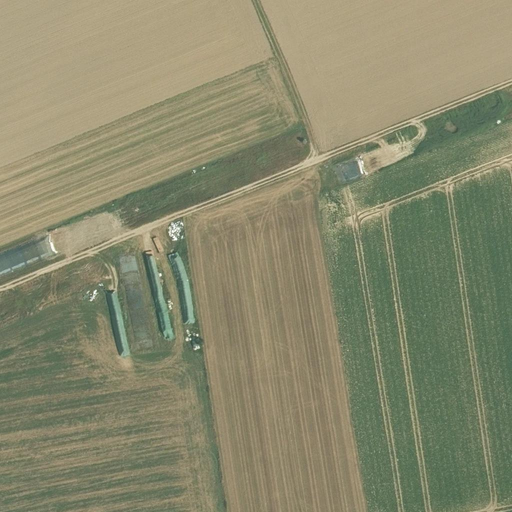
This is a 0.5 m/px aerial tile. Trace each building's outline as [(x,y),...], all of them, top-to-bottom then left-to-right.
[(464,120),(511,100),(511,90),(511,89),(460,110),(464,120)] [(288,144),(247,157),(251,171),(293,159),(288,144)] [(334,181),(384,166),(380,153),(330,168),(334,181)] [(135,254),(119,257),(124,284),(140,281),(135,254)] [(147,258),(161,332),(169,331),(156,257),(147,258)] [(89,268),(39,286),(44,299),(93,282),(89,268)] [(116,288),(105,291),(114,322),(125,320),(116,288)]
